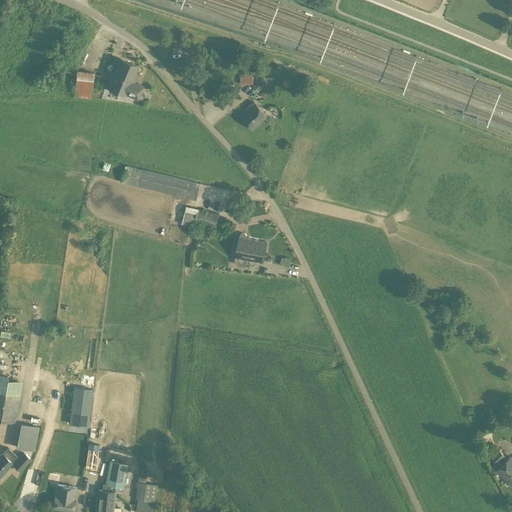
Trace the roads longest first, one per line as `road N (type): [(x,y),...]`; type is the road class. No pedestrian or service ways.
road 1 (unclassified): [(62,0),(154,58),(269,199),(420,511)]
road 2 (unclassified): [(511,55),(377,0)]
